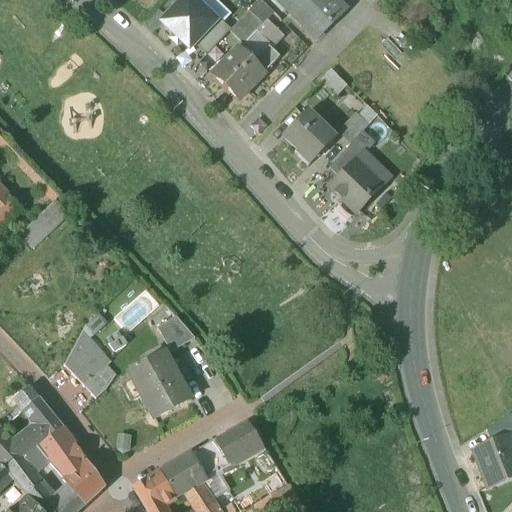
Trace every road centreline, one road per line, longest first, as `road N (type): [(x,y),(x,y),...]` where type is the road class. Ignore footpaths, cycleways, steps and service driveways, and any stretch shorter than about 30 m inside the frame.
road 1 (residential): [(86,0),(333,264),(358,279),(410,287)]
road 2 (secondary): [(461,511),(417,387),(410,287)]
road 3 (secondary): [(410,287),(439,188),(511,100)]
road 4 (residential): [(0,338),(116,491)]
road 5 (residential): [(116,491),(132,474),(244,414)]
road 6 (unknown): [(231,149),(323,49)]
